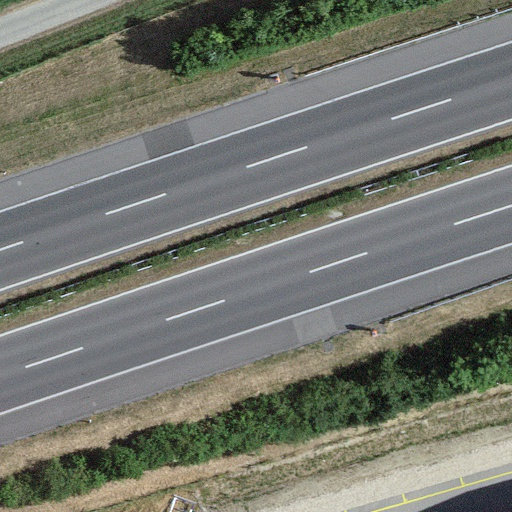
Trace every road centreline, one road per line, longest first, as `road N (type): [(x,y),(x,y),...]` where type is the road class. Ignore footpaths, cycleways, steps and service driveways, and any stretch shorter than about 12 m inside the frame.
road 1 (motorway): [(0,376),(511,206)]
road 2 (motorway): [(511,80),(0,250)]
